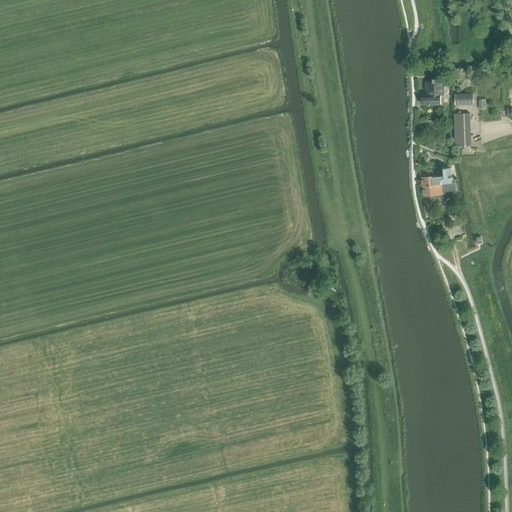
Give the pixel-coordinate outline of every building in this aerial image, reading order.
[(433,79),(433,82),(422,82),(422,105),(441,104),(441,96),(445,96),(444,79),(433,79)] [(455,106),(474,105),(473,93),(455,94),(455,106)] [(472,145),(470,114),(454,114),(455,146),(472,145)] [(421,179),(423,188),(453,183),(452,183),(450,168),(443,170),(444,176),(441,177),(441,176),(430,177),(429,172),(419,173),(420,179),(421,179)] [(439,200),(451,198),(457,197),(456,182),(452,183),(453,183),(423,188),(424,196),(431,195),(431,199),(439,198),(439,200)]
